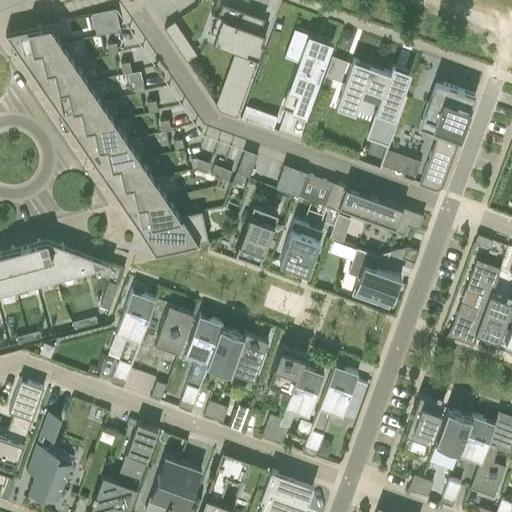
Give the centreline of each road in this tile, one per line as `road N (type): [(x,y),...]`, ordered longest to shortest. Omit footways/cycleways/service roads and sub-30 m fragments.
road 1 (residential): [(449,208),(203,120),(132,0)]
road 2 (residential): [(0,364),(17,361),(348,484)]
road 3 (residential): [(449,208),(348,484)]
road 4 (residential): [(496,74),(449,208)]
